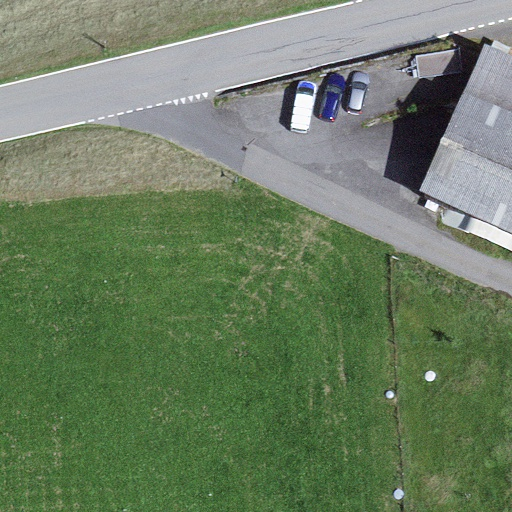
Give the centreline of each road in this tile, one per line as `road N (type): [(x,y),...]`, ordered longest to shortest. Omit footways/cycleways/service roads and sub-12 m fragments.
road 1 (unclassified): [(162,82),(186,126),(221,148),(511,281)]
road 2 (tertiary): [(162,82),(492,0)]
road 3 (tertiary): [(0,118),(162,82)]
